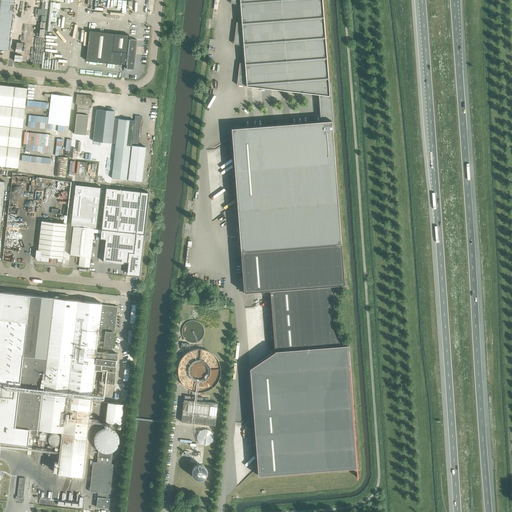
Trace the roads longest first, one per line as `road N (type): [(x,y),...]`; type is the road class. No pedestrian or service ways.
road 1 (residential): [(226,0),(202,248),(235,283),(241,333),(220,511)]
road 2 (motorway): [(489,511),(454,0)]
road 3 (motorway): [(422,0),(457,511)]
road 4 (unclassified): [(0,69),(146,77),(158,0)]
road 5 (unclassified): [(129,284),(0,268)]
